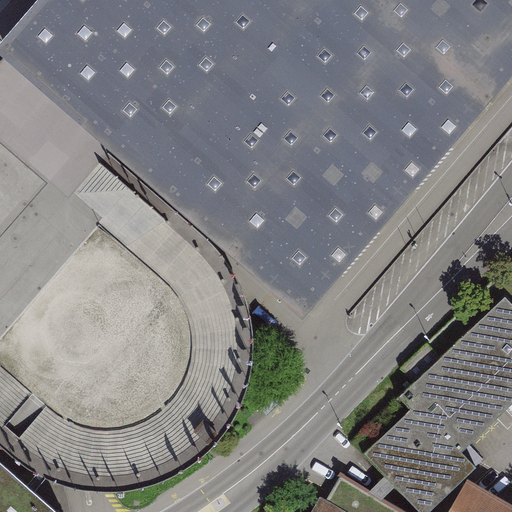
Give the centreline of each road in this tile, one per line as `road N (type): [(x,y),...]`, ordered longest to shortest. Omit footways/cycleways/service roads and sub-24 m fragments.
road 1 (secondary): [(511,180),(363,367)]
road 2 (secondary): [(363,367),(263,470),(209,511)]
road 3 (secondary): [(363,367),(511,232)]
road 4 (unknown): [(86,496),(87,444),(72,376)]
